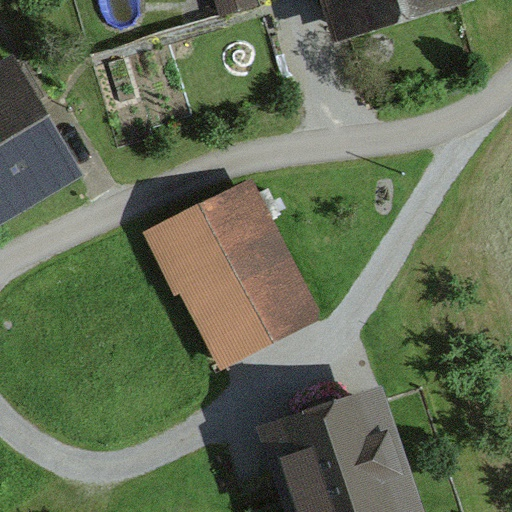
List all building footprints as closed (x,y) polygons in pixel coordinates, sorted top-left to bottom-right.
[(219,0),(222,9),(246,1),(245,0),(219,0)] [(320,0),(331,32),(429,0),(320,0)] [(0,73),(0,223),(83,174),(17,64),(0,73)] [(221,186),(149,226),(219,351),(291,311),(221,186)] [(388,511),(365,409),(262,432),(280,511),(388,511)]
